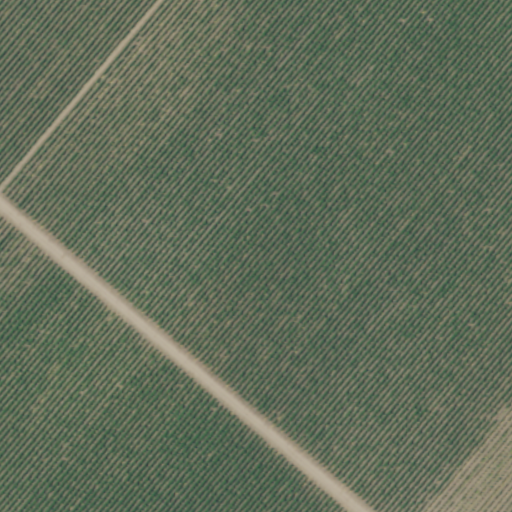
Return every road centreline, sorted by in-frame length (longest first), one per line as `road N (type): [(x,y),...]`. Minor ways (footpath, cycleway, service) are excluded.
road 1 (track): [(0,202),(362,511)]
road 2 (track): [(0,186),(159,0)]
